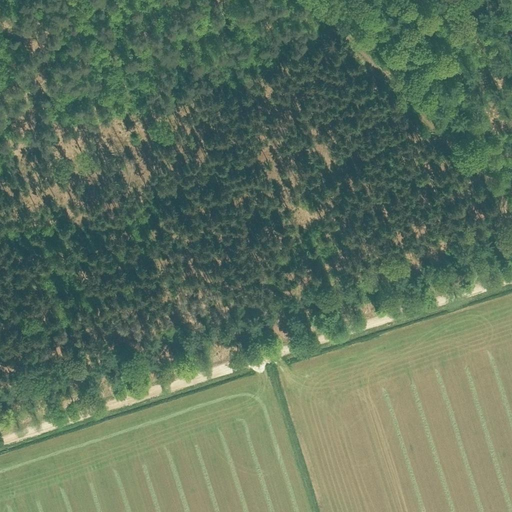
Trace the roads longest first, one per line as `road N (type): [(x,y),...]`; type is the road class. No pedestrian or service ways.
road 1 (track): [(0,442),(511,280)]
road 2 (track): [(511,208),(313,0)]
